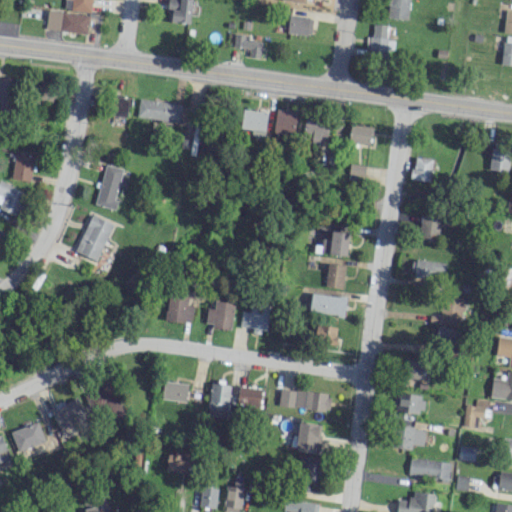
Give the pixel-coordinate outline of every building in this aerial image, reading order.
[(90,13),(91,0),(71,0),(70,10),(90,13)] [(167,0),(166,21),(190,23),(191,0),(167,0)] [(409,0),(388,0),(386,16),(406,19),(409,0)] [(503,32),(511,32),(511,9),(505,9),(503,32)] [(89,15),(47,10),(45,29),(87,34),(89,15)] [(286,33),(310,35),(312,18),(288,15),(286,33)] [(393,40),(386,40),(386,24),(372,24),(372,36),(366,36),(365,50),(375,50),(375,59),(386,59),(386,48),(393,49),(393,40)] [(232,47),(249,49),(248,57),(259,58),(261,41),(248,39),(248,35),(234,33),(232,47)] [(499,64),(511,64),(511,42),(502,42),(499,64)] [(19,79),(1,76),(0,78),(0,110),(12,112),(19,79)] [(36,101),(50,105),(53,93),(39,89),(36,101)] [(131,97),(111,97),(110,116),(126,116),(126,106),(131,106),(131,97)] [(180,121),(180,102),(138,100),(137,119),(180,121)] [(292,137),(297,112),(276,108),(272,134),(292,137)] [(240,128),(251,129),(250,135),(264,136),(266,111),(242,110),(240,128)] [(325,144),(328,121),(304,118),(302,136),(311,137),(310,143),(325,144)] [(348,143),(370,144),(371,125),(349,124),(348,143)] [(487,169),(508,172),(511,150),(491,147),(487,169)] [(30,181),(34,155),(14,153),(11,178),(30,181)] [(429,181),(432,159),(413,156),(410,179),(429,181)] [(363,175),(365,165),(350,163),(348,174),(363,175)] [(115,209),(117,200),(114,200),(122,168),(104,164),(94,204),(115,209)] [(0,207),(16,214),(25,191),(0,180),(0,207)] [(113,223),(91,214),(74,251),(96,261),(113,223)] [(419,239),(438,240),(439,216),(420,215),(419,239)] [(346,255),(348,232),(330,231),(330,239),(321,238),(320,253),(346,255)] [(413,277),(441,281),(444,263),(415,259),(413,277)] [(344,265),(326,263),(324,286),(342,288),(344,265)] [(345,297),(311,292),(309,310),(343,315),(345,297)] [(187,296),(167,294),(165,319),(191,322),(192,305),(187,305),(187,296)] [(462,298),(442,297),(441,313),(429,312),(429,324),(461,325),(462,298)] [(207,308),(204,324),(230,329),(234,304),(214,300),(213,308),(207,308)] [(249,312),(241,311),(239,328),(266,331),(269,307),(250,305),(249,312)] [(335,344),(337,326),(316,323),(314,341),(335,344)] [(455,344),(455,327),(435,328),(436,345),(455,344)] [(511,366),(511,338),(497,337),(495,355),(508,357),(507,366),(511,366)] [(427,382),(427,361),(406,360),(405,378),(415,378),(415,382),(427,382)] [(489,397),(511,399),(511,371),(506,371),(505,379),(491,378),(489,397)] [(187,383),(163,381),(161,399),(185,401),(187,383)] [(99,382),(98,416),(119,417),(120,383),(99,382)] [(229,383),(209,382),(208,416),(228,417),(229,383)] [(261,389),(238,386),(235,405),(259,408),(261,389)] [(328,410),(330,393),(279,388),(277,405),(328,410)] [(423,395),(398,392),(396,410),(421,413),(423,395)] [(474,416),(482,417),(483,408),(487,409),(488,400),(475,398),(474,405),(464,404),(462,425),(473,426),(474,416)] [(86,420),(78,399),(50,409),(58,430),(86,420)] [(16,450),(44,442),(38,421),(10,429),(16,450)] [(294,450),(317,453),(322,425),(298,421),(294,450)] [(424,428),(396,425),(394,447),(411,448),(411,445),(422,446),(424,428)] [(0,461),(9,460),(2,434),(0,434),(0,461)] [(511,438),(502,438),(501,457),(511,457),(511,438)] [(169,447),(164,468),(185,473),(190,452),(169,447)] [(316,484),(320,458),(299,455),(295,487),(308,489),(309,483),(316,484)] [(407,475),(448,479),(450,461),(409,457),(407,475)] [(498,477),(492,476),(490,488),(511,490),(511,472),(498,471),(498,477)] [(468,476),(456,475),(454,488),(466,490),(468,476)] [(225,485),(223,511),(227,511),(240,511),(242,481),(233,481),(233,485),(225,485)] [(215,508),(217,488),(200,486),(197,506),(215,508)] [(395,511),(431,511),(433,493),(411,491),(410,500),(397,499),(395,511)] [(316,511),(317,503),(284,499),(283,510),(289,511),(288,511),(316,511)] [(511,511),(511,503),(492,503),(491,511),(511,511)]
